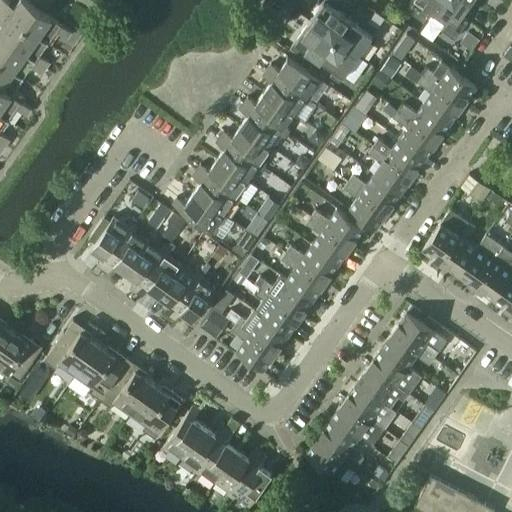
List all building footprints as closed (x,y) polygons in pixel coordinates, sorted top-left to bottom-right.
[(0,0),(0,6),(49,40),(56,30),(66,37),(71,31),(27,0),(17,0),(14,6),(5,0),(0,0)] [(321,0),(309,19),(333,37),(348,16),(332,5),(335,0),(321,0)] [(439,0),(421,0),(433,8),(439,0)] [(460,14),(470,0),(439,0),(433,8),(461,28),(467,19),(460,14)] [(0,25),(0,34),(45,66),(49,61),(39,54),(49,40),(0,6),(0,20),(2,22),(0,25)] [(375,10),(371,16),(379,23),(384,16),(375,10)] [(348,16),(333,37),(357,54),(377,26),(368,20),(363,27),(348,16)] [(304,46),(319,57),(333,37),(309,19),(289,46),(298,53),(304,46)] [(460,40),(471,48),(479,37),(467,29),(460,40)] [(396,45),(403,51),(413,37),(406,31),(404,33),(396,45)] [(0,60),(23,77),(31,65),(41,72),(45,66),(0,34),(0,60)] [(338,81),(357,54),(333,37),(319,57),(334,68),(329,74),(338,81)] [(390,55),(379,69),(390,77),(400,62),(390,55)] [(310,98),(311,99),(313,95),(310,92),(319,79),(287,56),(279,68),(270,62),(266,68),(310,98)] [(422,73),(463,101),(475,83),(441,59),(433,71),(427,67),(422,73)] [(0,87),(21,101),(24,96),(14,89),(23,77),(0,60),(0,87)] [(295,113),(304,100),(308,103),(311,99),(310,98),(266,68),(263,73),(271,79),(263,90),(295,113)] [(382,89),(390,77),(379,69),(370,81),(382,89)] [(430,89),(422,99),(450,119),(463,101),(422,73),(417,80),(430,89)] [(0,111),(9,118),(16,107),(26,114),(31,108),(21,101),(0,87),(0,111)] [(286,131),(287,132),(290,128),(286,126),(295,113),(263,90),(255,101),(247,95),(243,101),(286,131)] [(397,108),(437,137),(450,119),(422,99),(414,111),(402,102),(397,108)] [(271,146),(272,146),(281,134),(284,136),(287,132),(286,131),(243,101),(239,107),(247,113),(240,123),(271,146)] [(354,104),(344,118),(357,127),(367,113),(354,104)] [(405,124),(398,134),(425,154),(437,137),(397,108),(392,116),(405,124)] [(0,140),(4,144),(9,138),(0,131),(0,130),(9,118),(0,111),(0,140)] [(263,165),(266,161),(263,159),(272,146),(271,146),(240,123),(232,135),(223,129),(220,134),(263,165)] [(338,127),(329,140),(337,145),(346,133),(338,127)] [(319,144),(326,134),(316,128),(313,132),(314,140),(318,143),(319,144)] [(248,179),(248,180),(257,167),(261,169),(263,165),(220,134),(215,140),(224,146),(216,157),(248,179)] [(372,143),(412,172),(425,154),(398,134),(390,146),(377,137),(372,143)] [(380,160),(372,170),(400,190),(412,172),(372,143),(367,151),(380,160)] [(324,162),(332,168),(340,156),(332,151),(324,162)] [(301,153),(297,158),(299,164),(304,167),(310,159),(301,153)] [(239,198),(240,198),(243,195),(239,192),(248,180),(248,179),(216,157),(208,168),(200,162),(196,168),(239,198)] [(200,179),(192,191),(193,191),(224,213),(225,213),(234,200),(237,203),(240,198),(239,198),(196,168),(192,173),(200,179)] [(348,179),(388,207),(400,190),(372,170),(365,181),(352,172),(348,179)] [(490,188),(485,184),(469,172),(460,186),(481,200),(490,188)] [(356,196),(348,207),(374,226),(388,207),(348,179),(342,186),(356,196)] [(132,197),(144,205),(150,197),(138,188),(132,197)] [(486,196),(495,203),(500,195),(491,189),(486,196)] [(216,226),(225,213),(224,213),(193,191),(192,191),(185,201),(176,195),(172,202),(215,232),(218,227),(216,226)] [(157,226),(170,207),(161,201),(148,220),(157,226)] [(267,203),(260,213),(266,217),(268,218),(274,209),(267,203)] [(310,215),(350,244),(363,225),(336,206),(328,218),(315,208),(310,215)] [(421,246),(439,259),(468,219),(450,206),(440,220),(421,246)] [(174,210),(167,220),(179,228),(186,219),(174,210)] [(259,212),(247,228),(255,234),(266,217),(260,213),(259,212)] [(94,241),(90,246),(102,254),(97,262),(102,267),(133,223),(134,223),(133,222),(136,219),(132,216),(126,224),(113,214),(109,219),(103,215),(88,236),(94,241)] [(317,231),(310,241),(338,261),(350,244),(310,215),(305,222),(317,231)] [(468,219),(439,259),(457,272),(477,244),(466,237),(475,224),(468,219)] [(133,223),(102,267),(108,270),(114,262),(125,270),(148,239),(148,238),(135,229),(137,225),(134,223),(133,223)] [(248,245),(256,235),(245,228),(238,238),(248,245)] [(477,244),(457,272),(475,284),(503,244),(496,239),(485,232),(477,244)] [(148,239),(125,270),(136,278),(130,286),(136,290),(167,247),(162,243),(160,246),(148,238),(148,239)] [(285,250),(325,279),(338,261),(310,241),(302,252),(290,243),(285,250)] [(219,260),(227,248),(219,243),(211,254),(219,260)] [(503,244),(475,284),(493,297),(511,269),(501,262),(510,249),(503,244)] [(167,247),(136,290),(141,294),(147,286),(158,294),(181,262),(181,261),(169,252),(171,250),(167,247)] [(292,266),(285,276),(313,296),(325,279),(285,250),(280,257),(292,266)] [(181,262),(158,294),(169,301),(163,310),(169,314),(200,269),(196,266),(193,270),(181,261),(181,262)] [(200,269),(169,314),(175,318),(180,309),(192,318),(215,285),(201,276),(204,272),(200,269)] [(511,269),(493,297),(510,309),(511,307),(511,269)] [(260,285),(300,314),(313,296),(285,276),(280,273),(272,284),(265,278),(259,274),(255,281),(260,285)] [(268,302),(260,312),(288,331),(300,314),(260,285),(255,293),(268,302)] [(411,303),(407,309),(416,316),(421,310),(411,303)] [(235,320),(276,349),(288,331),(260,312),(253,307),(246,318),(240,314),(235,320)] [(393,327),(433,356),(438,349),(425,339),(433,328),(416,316),(407,309),(406,309),(393,327)] [(262,368),(276,349),(235,320),(230,328),(244,337),(236,349),(262,368)] [(0,346),(12,329),(0,321),(0,346)] [(408,364),(416,354),(428,363),(433,356),(393,327),(381,345),(408,364)] [(12,329),(0,346),(0,371),(3,374),(1,377),(14,386),(33,358),(42,345),(30,337),(28,341),(12,329)] [(63,330),(43,358),(55,366),(57,363),(74,375),(98,341),(80,329),(74,338),(63,330)] [(98,341),(74,375),(89,386),(87,389),(99,397),(126,361),(125,361),(128,357),(116,349),(114,353),(98,341)] [(368,363),(408,391),(421,374),(408,364),(381,345),(368,363)] [(126,361),(99,397),(110,405),(113,402),(129,414),(152,380),(126,361)] [(356,380),(391,405),(398,395),(403,399),(408,391),(368,363),(356,380)] [(39,364),(19,391),(30,399),(50,371),(39,364)] [(152,380),(129,414),(144,424),(142,428),(154,436),(183,396),(171,388),(169,392),(152,380)] [(343,398),(383,426),(396,409),(391,406),(391,405),(356,380),(343,398)] [(424,401),(434,408),(438,402),(428,395),(424,401)] [(331,416),(358,435),(371,444),(378,433),(383,426),(343,398),(331,416)] [(192,403),(161,447),(166,451),(168,447),(181,456),(204,424),(193,417),(199,408),(192,403)] [(39,409),(34,415),(41,420),(45,413),(39,409)] [(411,419),(420,426),(426,419),(416,412),(411,419)] [(318,433),(358,462),(364,466),(369,459),(351,446),(358,435),(331,416),(318,433)] [(204,424),(181,456),(194,465),(191,469),(196,472),(227,428),(220,423),(214,432),(204,424)] [(227,428),(196,472),(199,474),(201,471),(214,480),(237,447),(226,439),(232,431),(227,428)] [(398,437),(405,443),(410,436),(403,430),(398,437)] [(305,452),(332,471),(340,476),(348,465),(353,469),(358,462),(318,433),(305,452)] [(387,454),(396,461),(402,453),(393,446),(387,454)] [(237,447),(214,480),(227,489),(225,492),(229,495),(260,451),(254,447),(248,455),(237,447)] [(260,451),(229,495),(233,498),(235,494),(248,504),(271,471),(259,463),(265,455),(260,451)] [(373,471),(384,479),(389,472),(378,464),(373,471)] [(367,483),(375,489),(382,479),(374,473),(367,483)] [(423,508),(420,511),(481,511),(480,511),(485,502),(429,473),(427,476),(414,503),(423,508)]
